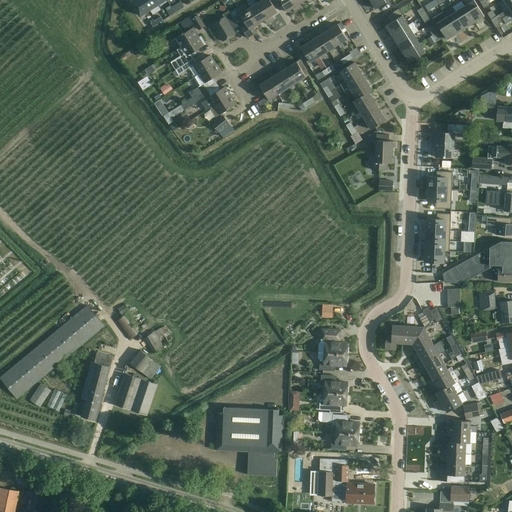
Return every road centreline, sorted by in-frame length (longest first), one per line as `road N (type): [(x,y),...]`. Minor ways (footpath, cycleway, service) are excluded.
road 1 (residential): [(397,511),(402,421),(367,348),(368,327),(402,296),(411,105)]
road 2 (tertiary): [(216,511),(0,444)]
road 3 (residential): [(347,0),(411,105)]
